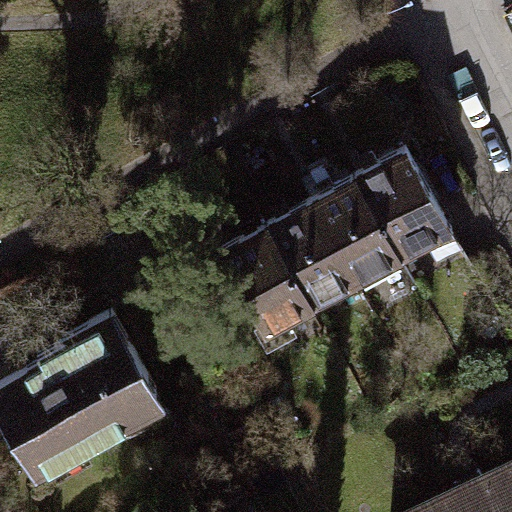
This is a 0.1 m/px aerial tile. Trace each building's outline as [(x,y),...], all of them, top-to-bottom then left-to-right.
[(346,169),(392,255),(446,227),(398,142),(359,162),(346,169)] [(392,255),(346,169),(316,186),(301,193),(349,281),(392,255)] [(257,222),(304,303),(349,281),(301,193),(271,212),(257,222)] [(304,303),(257,222),(215,244),(263,330),(304,303)] [(34,353),(0,371),(0,421),(27,470),(118,418),(126,432),(163,411),(103,305),(30,346),(34,353)] [(511,511),(511,438),(466,463),(383,506),(386,511),(511,511)]
